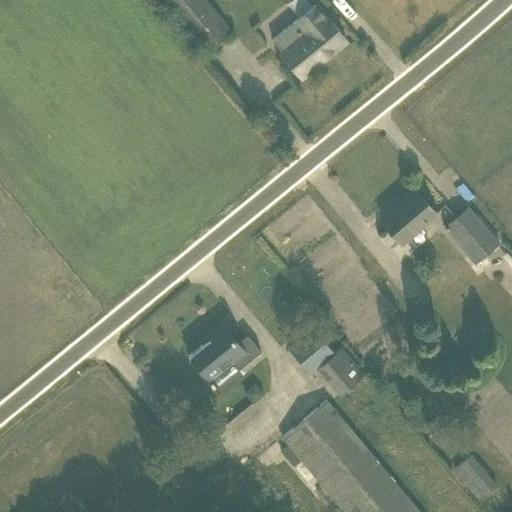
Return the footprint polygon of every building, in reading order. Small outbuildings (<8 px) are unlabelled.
[(161,0),(205,52),(231,31),(205,0),(161,0)] [(300,77),(345,41),(325,17),(324,18),(313,6),(272,39),(282,52),(281,53),(300,77)] [(415,189),(380,218),(401,243),(436,214),(415,189)] [(500,243),(481,222),(468,207),(444,227),(457,242),(475,263),(500,243)] [(351,246),(310,281),(334,310),(349,297),(338,283),(364,261),(351,246)] [(321,324),(288,348),(310,374),(317,369),(340,395),(343,393),(365,374),(360,369),(340,346),(321,324)] [(187,353),(186,354),(208,380),(231,361),(238,369),(260,350),(247,335),(237,343),(222,325),(207,337),(209,339),(189,355),(187,353)] [(288,444),(281,451),(294,467),(302,460),(345,511),(420,511),(339,416),(326,400),(282,437),(288,444)] [(454,467),(478,500),(497,486),(472,453),(454,467)]
